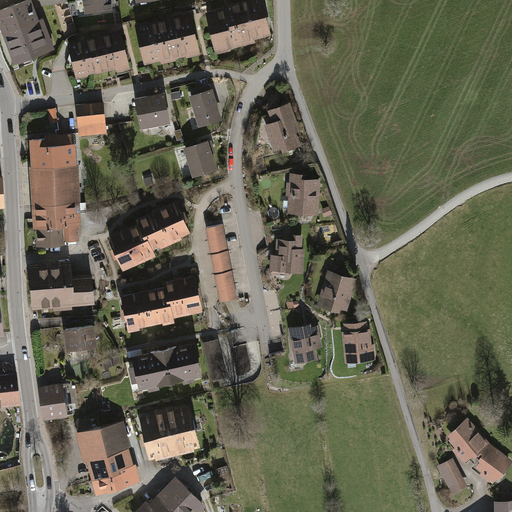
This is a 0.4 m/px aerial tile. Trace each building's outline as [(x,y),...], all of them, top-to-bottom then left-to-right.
[(31,0),(29,0),(0,9),(0,28),(2,34),(0,34),(0,35),(10,66),(56,50),(45,17),(38,20),(31,0)] [(81,0),(84,13),(111,9),(110,0),(81,0)] [(253,42),(253,40),(272,36),(263,0),(235,0),(224,3),(226,8),(207,13),(217,54),(236,50),(235,47),(253,42)] [(79,32),(71,12),(59,17),(66,37),(79,32)] [(192,14),(138,27),(147,68),(201,55),(192,14)] [(121,29),(69,42),(78,79),(130,66),(121,29)] [(214,86),(190,93),(200,125),(224,118),(214,86)] [(165,91),(135,97),(142,128),(171,122),(165,91)] [(105,131),(102,101),(75,103),(77,134),(105,131)] [(302,144),(287,102),(266,110),(270,120),(262,123),(273,154),(302,144)] [(49,123),(57,121),(55,108),(47,109),(49,123)] [(73,135),(27,138),(32,227),(35,227),(36,244),(77,241),(76,225),(79,225),(73,135)] [(208,140),(183,147),(192,176),(217,169),(208,140)] [(319,215),(319,179),(302,178),(302,172),(288,171),(288,181),(285,181),(285,195),(287,195),(287,215),(319,215)] [(109,233),(123,268),(156,254),(153,247),(190,231),(176,198),(135,216),(137,221),(109,233)] [(329,206),(320,209),(323,217),(332,215),(329,206)] [(236,296),(221,223),(203,227),(218,300),(236,296)] [(301,248),(302,234),(288,233),(288,236),(275,235),(274,253),(269,252),(268,270),(282,271),(282,270),(302,271),(303,248),(301,248)] [(29,261),(31,306),(92,303),(91,272),(72,273),(71,259),(29,261)] [(332,261),(325,268),(315,301),(347,311),(357,277),(339,272),(340,270),(332,261)] [(110,318),(113,332),(172,320),(171,316),(201,310),(198,295),(201,294),(199,283),(196,284),(194,273),(160,279),(161,285),(146,288),(145,285),(137,286),(138,289),(118,293),(120,304),(117,305),(119,316),(110,318)] [(341,330),(344,362),(372,360),(369,328),(367,328),(366,319),(343,321),(343,330),(341,330)] [(287,325),(293,361),(317,357),(315,347),(321,346),(317,323),(311,324),(310,321),(287,325)] [(62,325),(64,349),(74,348),(74,353),(85,352),(85,347),(95,346),(93,322),(62,325)] [(218,338),(204,341),(212,379),(226,376),(218,338)] [(195,342),(130,354),(131,361),(127,361),(129,371),(130,379),(134,378),(136,388),(202,375),(195,342)] [(245,345),(231,348),(237,374),(250,371),(245,345)] [(15,369),(0,370),(0,405),(18,404),(15,369)] [(38,384),(42,419),(73,415),(71,403),(66,403),(63,380),(38,384)] [(186,402),(136,414),(146,459),(197,447),(194,433),(201,431),(198,420),(191,421),(186,402)] [(78,431),(74,432),(80,458),(86,457),(95,494),(139,483),(134,461),(129,462),(125,447),(128,447),(122,420),(93,427),(90,416),(75,420),(78,431)] [(487,440),(466,416),(446,433),(448,436),(447,438),(453,445),(451,447),(463,461),(474,451),(478,454),(469,466),(491,484),(511,459),(487,440)] [(451,494),(466,486),(451,457),(436,465),(451,494)] [(220,481),(229,478),(225,465),(216,468),(220,481)] [(198,511),(205,505),(176,477),(150,504),(146,501),(135,511),(198,511)] [(511,511),(511,497),(494,498),(494,511),(511,511)]
